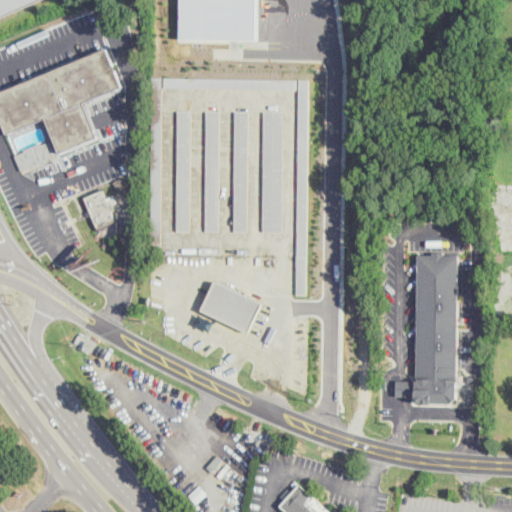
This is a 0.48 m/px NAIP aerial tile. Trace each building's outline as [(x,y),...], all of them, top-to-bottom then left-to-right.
[(0,0),(0,15),(33,0),(0,0)] [(179,0),(179,36),(259,39),(259,0),(179,0)] [(91,115),(96,130),(100,138),(62,154),(47,119),(9,135),(0,113),(0,94),(108,49),(124,87),(85,103),(91,115)] [(162,224),(162,248),(152,248),(153,78),(163,78),(162,224)] [(298,80),(298,90),(165,88),(165,78),(298,80)] [(308,224),(307,295),(297,294),(298,256),(300,80),(310,80),(308,224)] [(191,224),(191,232),(178,232),(179,111),(192,111),(191,224)] [(220,224),(220,231),(206,231),(207,111),(220,111),(220,224)] [(249,224),(249,232),(235,232),(236,112),(250,112),(249,224)] [(284,232),(264,232),(265,112),(284,112),(284,232)] [(53,141),(59,156),(49,160),(50,162),(32,169),(32,167),(21,171),(16,157),(15,156),(25,152),(25,150),(42,143),(43,145),(53,141)] [(126,186),(119,190),(114,181),(121,177),(126,186)] [(105,188),(110,202),(113,200),(117,210),(114,211),(118,223),(98,231),(84,197),(105,188)] [(460,256),(460,260),(458,404),(418,404),(418,397),(398,397),(398,381),(418,381),(420,255),(434,256),(434,253),(445,253),(445,255),(460,256)] [(264,303),(250,333),(202,311),(217,281),(264,303)] [(216,320),(213,327),(210,331),(194,323),(197,317),(199,312),(216,320)] [(224,460),(214,473),(208,468),(218,455),(224,460)] [(330,511),(288,511),(281,506),(290,496),(286,492),(296,481),(330,511)] [(208,492),(197,502),(189,493),(200,483),(208,492)]
